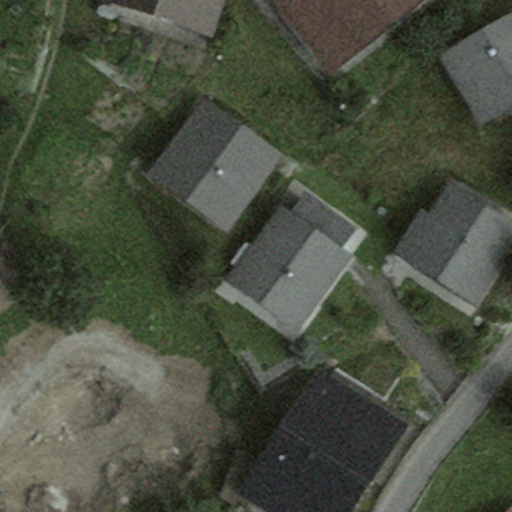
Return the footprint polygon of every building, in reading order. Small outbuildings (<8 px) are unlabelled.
[(141,0),(199,19),(205,0),(141,0)] [(283,0),(287,5),(278,12),(314,58),(323,51),(331,60),(407,0),(283,0)] [(511,28),(454,62),(479,104),(510,86),(511,89),(511,28)] [(164,173),(225,217),(266,160),(205,117),(164,173)] [(491,212),(459,192),(434,230),(424,224),(406,251),(471,293),(508,236),(485,221),(491,212)] [(295,319),(336,262),(332,259),(346,239),(306,202),(288,226),(283,222),(264,249),(252,240),(230,270),(295,319)] [(91,373),(9,449),(63,511),(95,511),(111,498),(107,494),(159,446),(91,373)] [(287,511),(331,511),(384,433),(321,392),(257,493),(287,511)]
